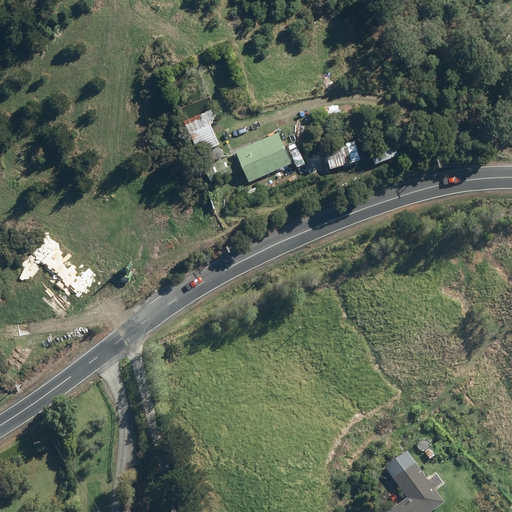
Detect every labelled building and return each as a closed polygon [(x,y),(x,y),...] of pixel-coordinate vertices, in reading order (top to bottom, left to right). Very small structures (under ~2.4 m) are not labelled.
[(221,140),(212,121),(189,132),(199,151),(221,140)] [(273,129),(233,149),(249,182),(289,163),(273,129)] [(349,142),(316,153),(319,162),(330,158),(334,169),(355,162),(349,142)] [(230,158),(208,169),(216,184),(237,173),(230,158)] [(440,452),(426,438),(416,447),(430,461),(440,452)] [(406,495),(383,511),(425,511),(441,500),(413,464),(393,479),(406,495)]
